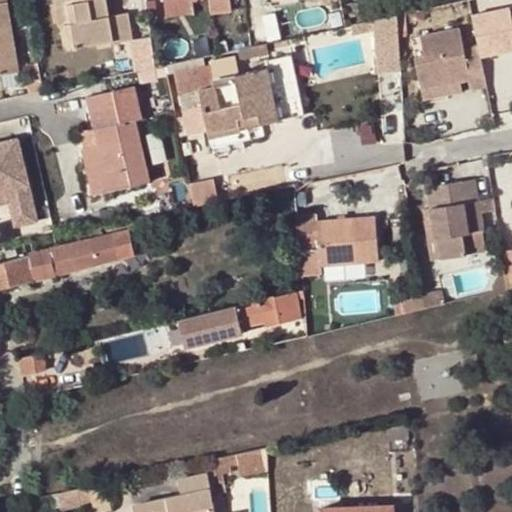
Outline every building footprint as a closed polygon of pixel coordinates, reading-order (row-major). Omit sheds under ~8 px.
[(0,0),(0,76),(19,73),(6,0),(0,0)] [(54,0),(66,56),(73,54),(68,30),(73,29),(67,0),(54,0)] [(67,0),(73,29),(68,30),(73,54),(113,46),(114,50),(135,46),(129,19),(110,22),(105,0),(67,0)] [(195,13),(192,0),(170,0),(165,1),(167,17),(195,13)] [(228,0),(208,0),(211,17),(231,14),(228,0)] [(511,10),(511,7),(475,14),(481,45),(483,54),(511,48),(511,10)] [(401,49),(398,14),(375,19),(378,51),(401,49)] [(416,55),(421,85),(460,79),(470,77),(472,87),(488,83),(483,54),(481,45),(466,47),(461,25),(422,33),(425,54),(416,55)] [(206,127),(207,130),(248,121),(249,127),(278,120),(267,68),(239,74),(235,55),(209,60),(210,63),(173,71),(177,92),(198,87),(201,102),(179,107),(185,132),(206,127)] [(462,89),(460,79),(421,85),(423,97),(462,89)] [(88,126),(92,145),(102,192),(150,181),(137,118),(142,117),(135,86),(85,96),(91,126),(88,126)] [(249,127),(248,121),(207,130),(210,145),(251,136),(249,127)] [(82,147),(92,145),(88,126),(69,130),(73,148),(82,147)] [(0,190),(4,190),(9,214),(32,209),(16,138),(0,141),(0,190)] [(102,192),(92,145),(82,147),(92,195),(102,192)] [(464,245),(462,233),(482,229),(479,211),(494,208),(492,197),(477,199),(473,177),(433,185),(437,204),(429,206),(435,237),(438,237),(442,257),(465,253),(464,245)] [(188,187),(192,205),(216,200),(212,180),(188,184),(188,187)] [(425,186),(429,206),(437,204),(433,185),(425,186)] [(433,259),(442,257),(438,237),(435,237),(429,206),(423,207),(433,259)] [(297,215),(298,247),(318,246),(319,262),(324,262),(356,261),(377,260),(375,218),(316,220),(316,214),(297,215)] [(485,241),(482,229),(462,233),(464,245),(485,241)] [(134,259),(129,235),(124,236),(129,260),(134,259)] [(0,287),(129,260),(124,236),(0,261),(0,287)] [(319,262),(318,246),(298,247),(299,263),(319,262)] [(356,269),(356,261),(324,262),(324,270),(356,269)] [(508,287),(506,273),(498,274),(492,285),(493,290),(508,287)] [(300,288),(295,289),(177,318),(183,345),(241,331),(240,324),(263,319),(264,324),(301,315),(296,297),(302,296),(300,288)] [(434,291),(423,293),(425,306),(436,303),(434,291)] [(405,311),(425,306),(423,293),(403,296),(405,311)] [(326,320),(326,322),(327,329),(338,327),(336,318),(326,320)] [(320,331),(327,329),(326,322),(319,323),(320,331)] [(43,353),(18,359),(22,376),(47,370),(43,353)] [(236,452),(218,456),(220,466),(237,462),(240,474),(267,468),(266,446),(250,449),(236,452)] [(132,504),(134,511),(214,511),(207,475),(179,480),(182,494),(132,504)] [(94,511),(111,508),(105,482),(88,486),(92,502),(94,511)] [(92,502),(88,486),(55,493),(59,509),(86,503),(92,502)]
